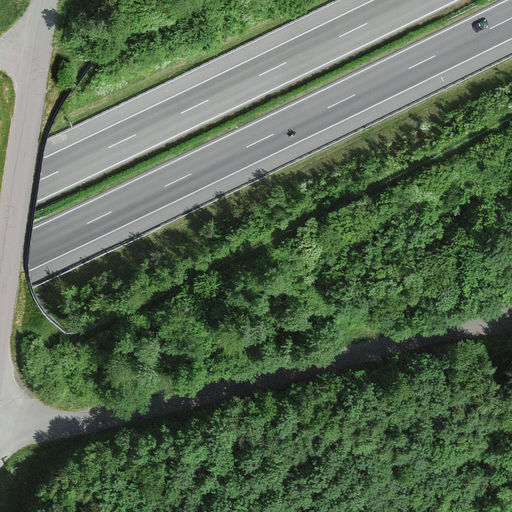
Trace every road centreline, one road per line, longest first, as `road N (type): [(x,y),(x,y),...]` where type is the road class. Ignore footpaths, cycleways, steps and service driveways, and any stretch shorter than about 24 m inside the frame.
road 1 (motorway): [(0,264),(511,17)]
road 2 (unclassified): [(511,309),(117,417),(0,433)]
road 3 (motorway): [(415,0),(0,198)]
road 4 (unclassified): [(47,0),(0,309)]
